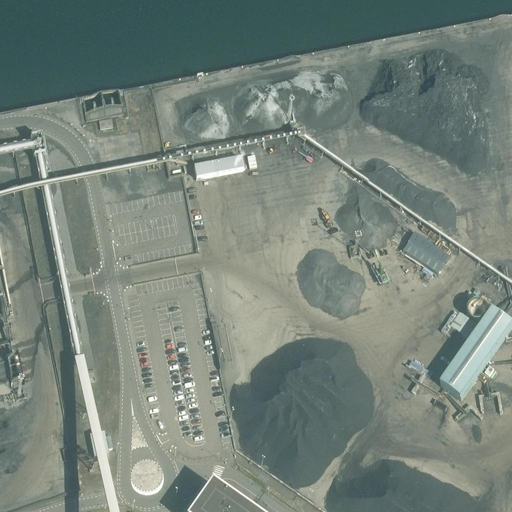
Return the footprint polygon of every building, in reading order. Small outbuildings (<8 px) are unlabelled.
[(193,169),(195,182),(243,173),(241,160),(193,169)] [(415,234),(402,253),(438,277),(450,259),(415,234)] [(397,294),(417,292),(415,272),(395,274),(397,294)] [(441,389),(461,403),(511,330),(511,327),(493,315),(473,344),(469,342),(460,355),(463,357),(441,389)] [(455,315),(446,327),(450,330),(450,329),(467,340),(476,328),(459,316),(458,318),(455,315)] [(105,434),(98,434),(98,451),(92,451),(92,457),(109,456),(108,450),(112,450),(111,438),(105,438),(105,434)] [(244,511),(241,509),(211,488),(193,511),(244,511)]
